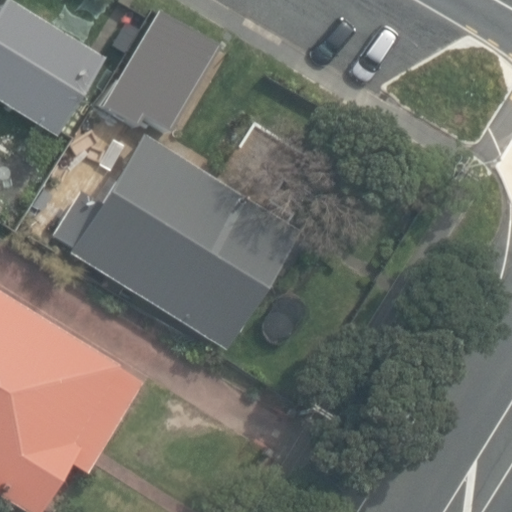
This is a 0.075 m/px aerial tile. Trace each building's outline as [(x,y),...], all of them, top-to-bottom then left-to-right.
[(0,0),(0,96),(49,127),(97,50),(16,0),(0,0)] [(132,110),(156,124),(207,38),(151,4),(94,99),(127,118),(132,110)] [(309,142),(259,114),(234,158),(285,187),(309,142)] [(61,247),(219,344),(229,327),(231,328),(242,311),(238,309),(290,226),(135,130),(94,196),(74,184),(46,229),(65,240),(61,247)] [(0,499),(20,511),(33,511),(40,501),(52,493),(60,480),(62,466),(65,461),(85,474),(141,382),(0,295),(0,499)]
